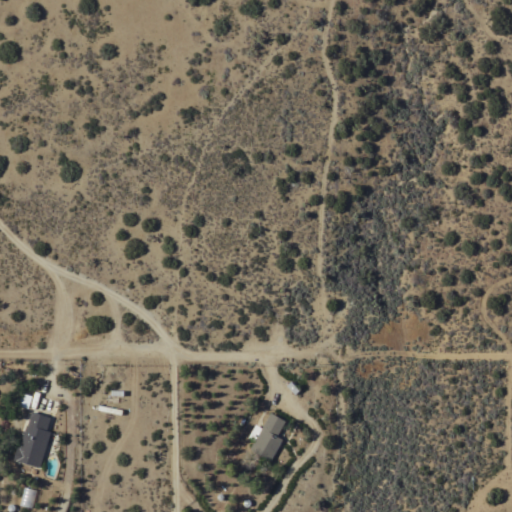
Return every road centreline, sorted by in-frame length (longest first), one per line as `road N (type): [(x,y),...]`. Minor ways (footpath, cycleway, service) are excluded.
road 1 (residential): [(511,353),(0,345)]
road 2 (residential): [(173,511),(173,349),(146,314),(23,250),(0,217)]
